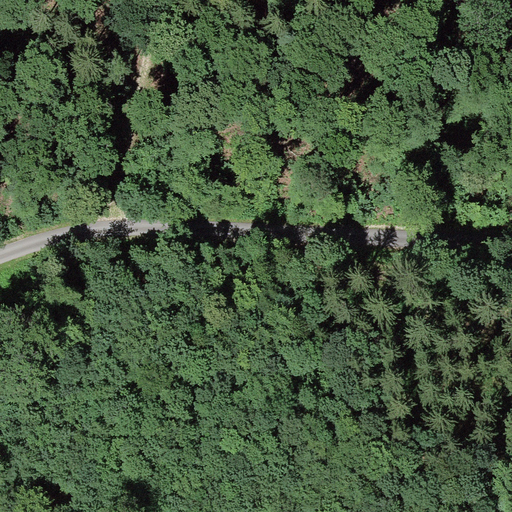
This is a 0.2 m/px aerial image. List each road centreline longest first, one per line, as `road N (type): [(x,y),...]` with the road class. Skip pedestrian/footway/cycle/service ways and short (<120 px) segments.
road 1 (unclassified): [(511,237),(166,224),(62,236),(0,255)]
road 2 (track): [(107,231),(152,0)]
